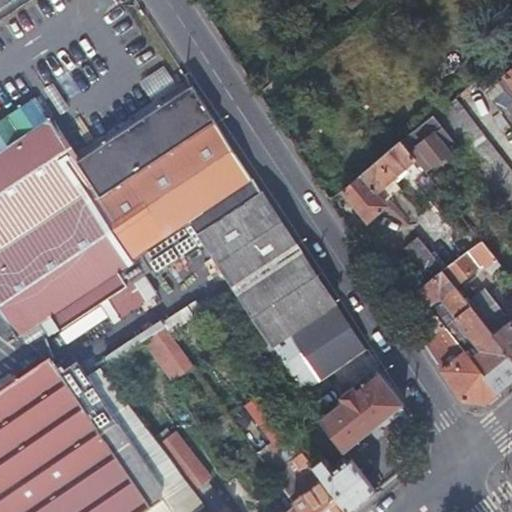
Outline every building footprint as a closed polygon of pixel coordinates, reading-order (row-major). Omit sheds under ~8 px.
[(476,0),(486,12),(500,0),(476,0)] [(511,68),(504,76),(501,73),(493,80),(511,101),(511,102),(511,68)] [(0,110),(0,312),(17,338),(51,316),(59,329),(90,309),(102,326),(138,302),(117,271),(122,268),(138,290),(172,268),(156,245),(191,222),(201,237),(191,243),(200,257),(210,251),(302,393),(369,349),(336,300),(334,302),(186,79),(75,153),(32,89),(0,110)] [(511,102),(511,101),(502,109),(511,121),(511,102)] [(402,143),(417,162),(425,171),(455,146),(432,118),(402,143)] [(405,171),(417,162),(402,143),(341,194),(366,225),(385,210),(383,207),(401,193),(396,187),(392,182),(405,171)] [(483,180),(511,215),(511,183),(499,167),(483,180)] [(409,177),(405,171),(392,182),(396,187),(409,177)] [(403,249),(427,281),(441,271),(416,239),(403,249)] [(479,240),(441,271),(453,285),(480,262),(486,269),(496,261),(479,240)] [(497,393),(511,380),(511,358),(467,302),(453,285),(441,271),(427,281),(415,291),(441,323),(451,315),(480,350),(470,359),(497,393)] [(511,358),(511,294),(507,299),(511,304),(511,322),(509,325),(501,316),(504,314),(483,289),(467,302),(511,358)] [(155,347),(153,349),(151,350),(161,363),(175,353),(185,366),(190,362),(165,326),(148,337),(155,347)] [(486,402),(497,393),(470,359),(462,349),(454,356),(456,358),(441,370),(460,399),(486,402)] [(78,358),(69,364),(60,370),(50,355),(20,374),(0,387),(0,511),(143,511),(161,501),(164,489),(90,375),(78,358)] [(171,455),(101,368),(90,375),(164,489),(161,501),(143,511),(185,511),(204,498),(192,483),(171,455)] [(345,402),(322,420),(346,452),(406,405),(380,373),(359,390),(354,386),(341,397),(345,402)] [(265,394),(248,402),(273,452),(290,443),(265,394)] [(282,427),(321,478),(348,511),(349,511),(375,491),(346,452),(322,420),(312,407),(304,413),(342,465),(337,471),(312,441),(306,445),(288,423),(282,427)] [(192,483),(199,477),(206,472),(185,445),(171,455),(192,483)] [(292,501),(295,505),(300,511),(348,511),(321,478),(292,501)]
